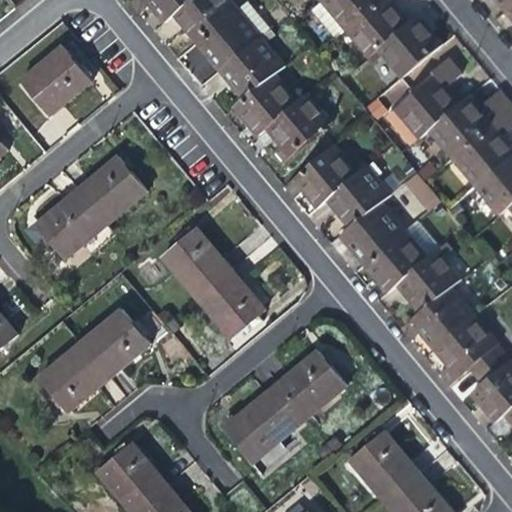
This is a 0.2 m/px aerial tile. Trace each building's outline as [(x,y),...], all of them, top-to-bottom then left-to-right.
[(162,24),(172,15),(190,0),(132,0),(131,1),(140,12),(147,6),(154,14),(162,24)] [(185,32),(196,45),(238,10),(229,0),(190,0),(172,15),(185,32)] [(322,0),(320,3),(302,17),(325,45),(343,31),(379,0),(322,0)] [(365,58),(375,50),(408,22),(398,10),(389,0),(379,0),(343,31),(365,58)] [(511,3),(511,0),(479,0),(481,1),(481,0),(492,0),(497,6),(502,12),(511,3)] [(249,1),(238,10),(196,45),(208,59),(219,72),(261,37),(268,31),(249,1)] [(511,3),(502,12),(511,23),(511,3)] [(417,15),(408,22),(375,50),(398,78),(440,43),(428,29),(417,15)] [(284,65),(261,37),(219,72),(230,86),(242,101),(275,73),(284,65)] [(71,98),(90,82),(62,48),(22,81),(50,115),(71,98)] [(408,145),(427,130),(460,103),(453,94),(445,85),(460,73),(449,59),(434,72),(436,74),(384,116),(408,145)] [(256,137),(265,130),(307,95),(300,86),(292,93),(275,73),(242,101),(233,109),(244,123),(256,137)] [(317,87),(307,95),(265,130),(274,140),(278,145),(270,151),(281,164),(332,122),(313,100),(321,92),(317,87)] [(427,130),(451,159),(493,124),(511,108),(511,106),(499,90),(479,108),(475,103),(469,96),(460,103),(427,130)] [(451,159),(474,187),(511,155),(511,147),(510,145),(505,139),(511,132),(511,108),(493,124),(451,159)] [(314,206),(323,199),(356,171),(333,143),(282,184),(293,198),(301,191),(307,198),(314,206)] [(498,215),(506,208),(511,203),(511,155),(474,187),(498,215)] [(97,174),(78,191),(106,225),(146,192),(117,158),(97,174)] [(336,216),(347,228),(380,200),(389,193),(365,164),(356,171),(323,199),(336,216)] [(418,172),(403,183),(425,213),(440,201),(418,172)] [(65,261),(106,225),(78,191),(56,210),(36,227),(65,261)] [(352,253),(361,264),(404,229),(380,200),(347,228),(338,236),(352,253)] [(385,293),(394,286),(428,258),(437,250),(441,246),(418,217),(404,229),(361,264),(375,280),(385,293)] [(162,258),(196,298),(231,269),(215,248),(198,228),(162,258)] [(441,246),(437,250),(442,256),(454,247),(448,240),(441,246)] [(408,302),(417,314),(451,286),(461,279),(442,256),(437,250),(428,258),(394,286),(408,302)] [(248,289),(231,269),(196,298),(228,337),(264,308),(248,289)] [(426,343),(433,351),(475,315),(451,286),(417,314),(402,326),(412,338),(418,333),(426,343)] [(121,309),(80,343),(109,378),(132,359),(150,344),(121,309)] [(0,314),(0,313),(0,348),(17,334),(0,314)] [(468,370),(479,384),(510,358),(475,315),(433,351),(442,362),(447,368),(441,373),(450,384),(468,370)] [(89,395),(109,378),(80,343),(39,378),(68,413),(89,395)] [(295,367),(275,384),(305,419),(346,386),(316,350),(295,367)] [(492,423),(503,414),(511,406),(511,360),(510,358),(479,384),(468,393),(483,411),(492,423)] [(279,441),(305,419),(275,384),(255,401),(235,417),(264,453),(279,441)] [(511,424),(511,406),(503,414),(511,424)] [(252,463),(264,453),(235,417),(223,427),(252,463)] [(350,462),(383,501),(418,472),(405,456),(386,433),(350,462)] [(279,441),(264,453),(252,463),(262,474),(289,452),(279,441)] [(97,474),(128,511),(132,511),(166,484),(150,465),(133,445),(97,474)] [(451,511),(437,495),(418,472),(383,501),(391,511),(451,511)] [(189,511),(181,502),(166,484),(132,511),(189,511)]
